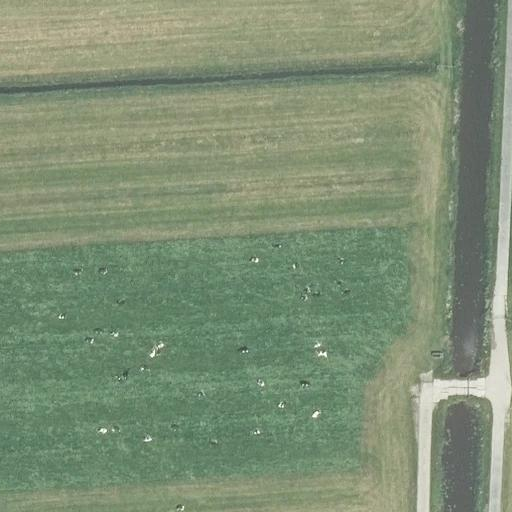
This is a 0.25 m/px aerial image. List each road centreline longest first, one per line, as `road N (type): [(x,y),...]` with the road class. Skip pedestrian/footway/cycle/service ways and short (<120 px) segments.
road 1 (track): [(493,511),(511,40)]
road 2 (track): [(498,389),(428,395),(421,511)]
